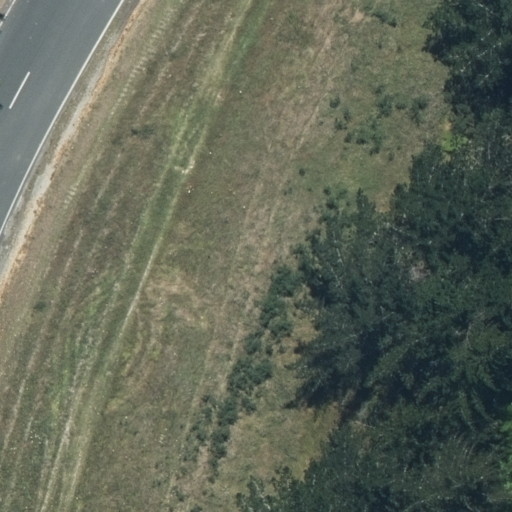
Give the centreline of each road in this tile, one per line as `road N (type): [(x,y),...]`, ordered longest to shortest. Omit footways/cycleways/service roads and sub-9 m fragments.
road 1 (track): [(50,511),(139,230),(261,0)]
road 2 (tertiary): [(89,0),(29,115),(0,204)]
